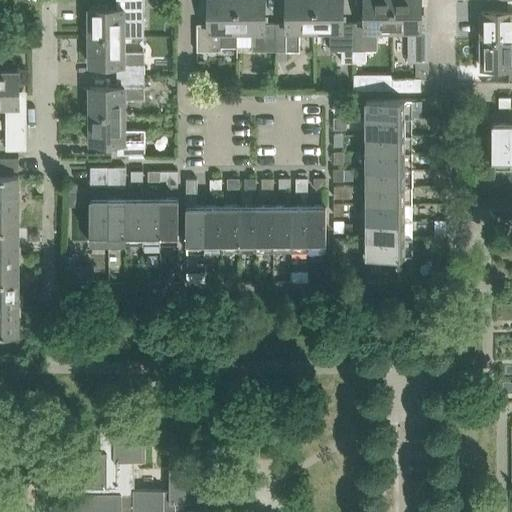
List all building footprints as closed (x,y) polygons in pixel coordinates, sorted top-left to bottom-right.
[(89,36),(125,36),(145,36),(144,20),(143,0),(116,0),(117,8),(89,8),(89,36)] [(222,46),(238,46),(237,0),(208,0),(209,23),(197,23),(197,51),(222,50),(222,46)] [(254,50),(276,50),(277,50),(277,23),(265,23),(264,0),(237,0),(238,46),(254,46),(254,50)] [(276,58),(286,58),(286,50),(300,50),(300,30),(316,30),(315,0),(286,0),(287,23),(277,23),(277,50),(276,50),(276,58)] [(341,50),(341,61),(354,61),(354,22),(343,22),(342,0),(315,0),(316,30),(331,30),(331,50),(341,50)] [(364,0),(365,22),(354,22),(354,61),(366,61),(366,50),(378,50),(378,30),(393,30),(393,0),(364,0)] [(421,28),(420,0),(393,0),(393,30),(409,30),(409,60),(429,60),(429,28),(421,28)] [(511,0),(480,0),(481,39),(511,38),(511,0)] [(117,64),(117,75),(144,75),(144,51),(126,51),(125,36),(89,36),(90,64),(117,64)] [(511,38),(481,39),(482,66),(509,66),(509,78),(511,77),(511,38)] [(19,104),(19,71),(0,70),(0,106),(6,107),(6,148),(27,148),(27,104),(19,104)] [(367,73),(354,73),(355,90),(368,90),(367,73)] [(90,86),(90,114),(125,114),(125,99),(145,99),(144,75),(117,75),(117,86),(90,86)] [(393,77),(393,90),(421,90),(421,77),(393,77)] [(511,106),(511,97),(499,97),(499,106),(511,106)] [(366,99),(366,117),(412,117),(412,98),(366,99)] [(334,99),(334,100),(334,110),(343,110),(343,99),(334,99)] [(145,129),(125,129),(125,114),(90,114),(90,142),(118,142),(118,154),(145,153),(145,129)] [(347,117),(334,117),(334,128),(347,128),(347,117)] [(366,117),(366,134),(412,134),(412,117),(366,117)] [(493,169),(511,169),(511,123),(493,123),(493,169)] [(344,146),(344,134),(334,134),(334,146),(344,146)] [(366,134),(366,151),(412,152),(412,134),(366,134)] [(344,151),(334,151),(334,163),(344,163),(344,151)] [(366,168),(412,168),(412,152),(366,151),(366,168)] [(0,157),(0,170),(19,171),(19,158),(0,157)] [(91,185),(109,185),(109,166),(91,166),(91,185)] [(334,168),(334,178),(334,180),(353,180),(353,168),(334,168)] [(366,186),(412,187),(412,168),(366,168),(366,186)] [(114,188),(126,188),(126,170),(114,170),(114,188)] [(143,180),(143,170),(132,170),(132,180),(143,180)] [(160,180),(160,170),(149,170),(149,180),(160,180)] [(167,170),(167,185),(178,185),(178,170),(167,170)] [(0,203),(19,203),(19,176),(0,175),(0,203)] [(291,187),(291,177),(279,178),(279,187),(291,187)] [(301,196),(308,196),(308,177),(296,177),(297,192),(301,192),(301,196)] [(326,187),(326,177),(314,177),(314,187),(326,187)] [(205,251),(205,205),(195,205),(194,195),(197,195),(197,178),(186,178),(187,251),(205,251)] [(210,188),(222,188),(222,178),(210,178),(210,188)] [(228,188),(239,187),(239,178),(228,178),(228,188)] [(256,178),(245,178),(245,187),(256,187),(256,178)] [(274,187),(273,178),(262,178),(262,187),(274,187)] [(352,185),(334,185),(334,197),(352,197),(352,185)] [(412,187),(366,186),(366,203),(413,203),(412,187)] [(109,244),(126,244),(126,197),(109,198),(109,244)] [(143,197),(126,197),(126,244),(143,244),(143,197)] [(160,244),(160,197),(143,197),(143,244),(160,244)] [(179,197),(160,197),(160,244),(179,244),(179,197)] [(91,198),(91,244),(109,244),(109,198),(91,198)] [(0,228),(19,229),(19,203),(0,203),(0,228)] [(344,214),(344,203),(334,203),(334,214),(344,214)] [(413,221),(413,203),(366,203),(366,220),(413,221)] [(326,204),(308,205),(308,251),(326,251),(326,204)] [(205,251),(223,251),(222,205),(205,205),(205,251)] [(239,205),(222,205),(223,251),(239,251),(239,205)] [(256,205),(239,205),(239,251),(256,251),(256,205)] [(256,251),(274,251),(274,205),(256,205),(256,251)] [(291,205),(274,205),(274,251),(291,251),(291,205)] [(308,251),(308,205),(291,205),(291,251),(308,251)] [(344,231),(344,220),(334,220),(334,231),(344,231)] [(413,238),(413,221),(366,220),(366,237),(413,238)] [(0,255),(19,255),(19,229),(0,228),(0,255)] [(344,249),(344,237),(334,237),(334,249),(344,249)] [(413,255),(413,238),(366,237),(367,256),(413,255)] [(0,281),(19,281),(19,255),(0,255),(0,281)] [(343,256),(334,256),(334,281),(343,281),(343,256)] [(309,271),(291,271),(291,281),(309,281),(309,271)] [(0,307),(19,307),(19,281),(0,281),(0,307)] [(0,333),(19,333),(19,307),(0,307),(0,333)] [(218,511),(219,508),(201,508),(201,467),(171,467),(171,489),(135,489),(135,461),(145,461),(145,426),(102,425),(102,452),(77,453),(76,487),(78,487),(78,493),(71,493),(70,511),(218,511)]
